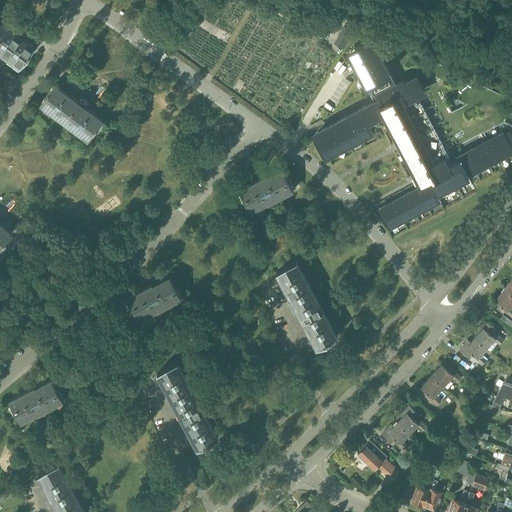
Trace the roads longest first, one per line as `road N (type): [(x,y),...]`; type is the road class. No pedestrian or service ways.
road 1 (unclassified): [(0,383),(186,206),(256,121)]
road 2 (unclassified): [(432,302),(330,178),(256,121)]
road 3 (residential): [(432,302),(280,462)]
road 4 (residential): [(304,473),(448,321)]
road 5 (unclassified): [(256,121),(86,0)]
road 6 (unclassified): [(0,121),(80,0)]
road 7 (residential): [(511,195),(432,302)]
road 8 (track): [(4,214),(116,276)]
